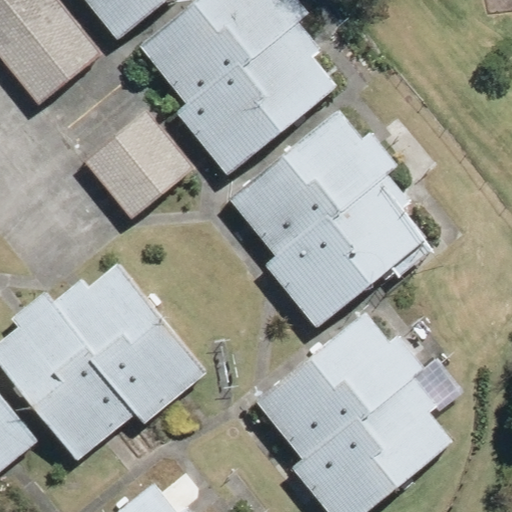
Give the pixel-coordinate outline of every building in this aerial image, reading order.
[(66,0),(0,0),(0,43),(45,100),(107,51),(66,0)] [(94,0),(124,37),(171,0),(94,0)] [(195,0),(145,41),(193,99),(182,107),(234,171),(345,81),(321,51),(329,44),(306,16),(315,9),(307,0),(195,0)] [(346,103),(234,194),(282,251),(271,260),(322,324),(434,233),(409,204),(418,197),(395,169),(404,162),(376,128),(369,134),(346,103)] [(152,108),(92,157),(138,214),(199,165),(152,108)] [(25,324),(0,343),(0,350),(83,456),(142,409),(150,419),(215,368),(173,306),(128,257),(96,281),(90,273),(61,296),(52,286),(17,314),(25,324)] [(373,306),(261,397),(309,454),(298,463),(337,511),(367,511),(461,436),(436,407),(447,398),(424,370),(432,364),(404,330),(396,337),(373,306)] [(0,472),(46,437),(3,377),(0,373),(0,472)] [(160,478),(118,511),(205,511),(195,499),(184,508),(160,478)]
